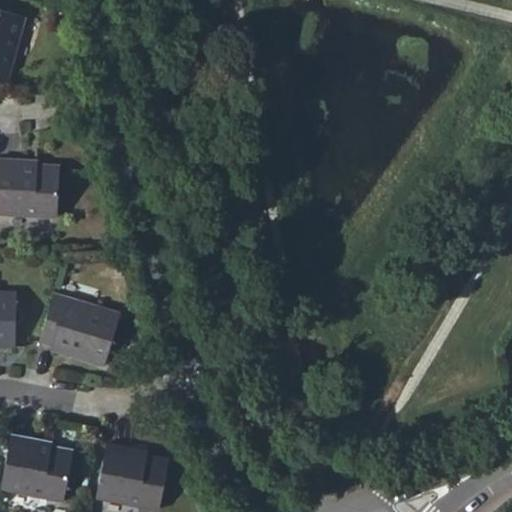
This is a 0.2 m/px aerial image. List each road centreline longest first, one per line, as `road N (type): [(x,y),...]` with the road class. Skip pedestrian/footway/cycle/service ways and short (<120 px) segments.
road 1 (residential): [(97,0),(110,91),(205,416),(239,479),(275,511)]
road 2 (residential): [(0,393),(87,405),(130,394)]
road 3 (tertiary): [(408,511),(511,452)]
